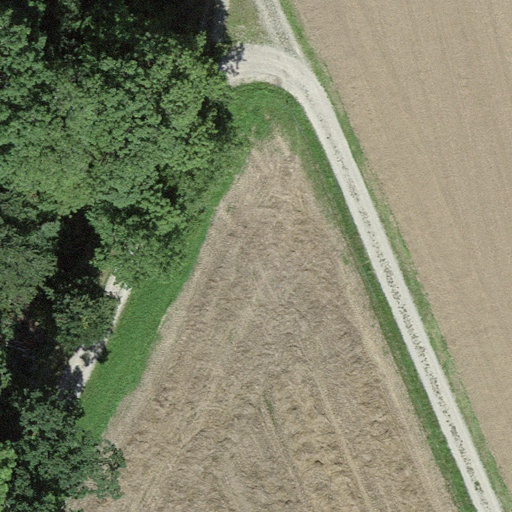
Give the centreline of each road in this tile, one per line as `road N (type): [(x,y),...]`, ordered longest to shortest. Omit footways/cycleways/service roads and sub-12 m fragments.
road 1 (track): [(276,0),(498,511)]
road 2 (track): [(221,0),(212,54),(108,312),(0,504)]
